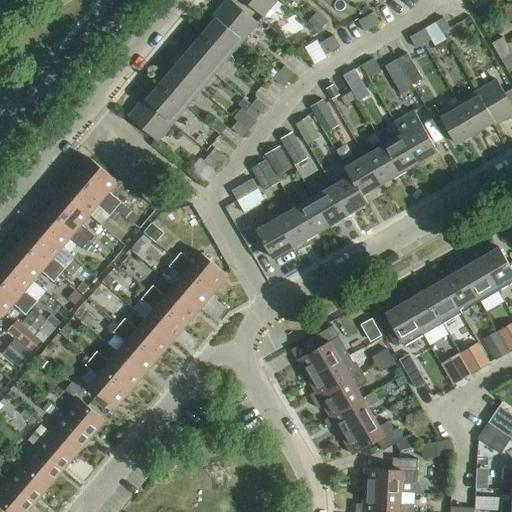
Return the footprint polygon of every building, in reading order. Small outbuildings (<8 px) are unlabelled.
[(227,0),(212,18),(215,20),(216,19),(243,42),(258,24),(229,0),(227,0)] [(242,0),(263,18),(273,26),(279,19),(269,11),(278,0),(242,0)] [(485,0),(475,0),(472,2),(476,10),(487,3),(485,0)] [(319,33),(328,23),(316,13),(308,23),(319,33)] [(373,13),(366,18),(372,29),(380,24),(373,13)] [(372,29),(366,18),(358,22),(365,33),(372,29)] [(216,19),(215,20),(202,36),(229,58),(243,42),(216,19)] [(436,23),(442,34),(450,30),(443,19),(436,23)] [(425,29),(417,34),(424,45),(431,41),(425,29)] [(424,45),(417,34),(410,38),(416,49),(424,45)] [(202,36),(188,52),(215,75),(229,58),(202,36)] [(334,36),(326,41),(333,52),(340,47),(334,36)] [(492,45),(496,52),(507,46),(503,38),(492,45)] [(333,52),(326,41),(319,45),(325,56),(333,52)] [(507,46),(496,52),(500,59),(511,53),(507,46)] [(188,52),(174,69),(201,91),(215,75),(188,52)] [(407,54),(397,60),(412,85),(422,79),(407,54)] [(381,71),(374,59),(361,67),(368,79),(381,71)] [(412,85),(397,60),(384,67),(400,95),(413,88),(412,85)] [(285,66),(279,73),(289,81),(294,75),(285,66)] [(174,69),(160,85),(187,108),(201,91),(174,69)] [(289,81),(279,73),(278,74),(272,69),(265,77),(273,83),(275,81),(283,88),(289,81)] [(355,70),(343,76),(352,90),(363,84),(355,70)] [(511,107),(496,80),(476,92),(494,123),(493,124),(494,127),(511,116),(511,107)] [(160,85),(147,100),(146,101),(173,124),(187,108),(160,85)] [(340,96),(334,85),(326,90),(331,100),(340,96)] [(356,100),(352,92),(341,98),(345,106),(356,100)] [(476,92),(457,103),(475,134),(493,124),(494,123),(476,92)] [(146,101),(147,100),(144,98),(128,117),(158,142),(173,124),(146,101)] [(257,99),(251,106),(261,114),(266,108),(257,99)] [(261,114),(251,106),(244,100),(238,106),(246,112),(255,121),(261,114)] [(310,108),(326,134),(338,127),(323,100),(310,108)] [(475,134),(457,103),(438,114),(456,145),(475,134)] [(414,112),(394,123),(418,164),(437,152),(414,112)] [(296,125),(302,135),(310,131),(304,120),(296,125)] [(231,129),(241,137),(247,131),(237,122),(231,129)] [(398,132),(380,142),(399,175),(418,164),(394,123),(394,124),(398,132)] [(280,140),(295,166),(308,159),(293,133),(280,140)] [(380,142),(362,153),(381,186),(399,175),(380,142)] [(265,155),(277,177),(292,168),(280,147),(265,155)] [(215,149),(209,155),(219,164),(224,157),(215,149)] [(342,164),(347,173),(348,172),(362,196),(363,196),(381,186),(362,153),(342,164)] [(219,164),(209,155),(204,162),(213,170),(219,164)] [(91,160),(76,177),(115,210),(121,203),(109,193),(118,183),(91,160)] [(251,170),(264,192),(279,183),(266,161),(251,170)] [(348,172),(347,173),(329,183),(348,216),(368,204),(363,196),(362,196),(348,172)] [(76,177),(62,193),(89,216),(97,207),(109,217),(115,210),(76,177)] [(248,195),(253,203),(262,197),(258,190),(252,180),(232,191),(237,202),(248,195)] [(329,183),(311,194),(329,226),(348,216),(329,183)] [(62,193),(48,210),(87,243),(93,236),(81,226),(89,216),(62,193)] [(311,194),(292,205),(311,237),(329,226),(311,194)] [(292,205),(273,216),(292,248),(311,237),(292,205)] [(48,210),(34,226),(61,249),(69,240),(81,250),(87,243),(48,210)] [(109,217),(109,218),(115,223),(122,216),(115,210),(109,217)] [(292,248),(273,216),(254,227),(273,260),(292,248)] [(154,242),(166,228),(156,219),(144,233),(154,242)] [(34,226),(20,243),(59,276),(65,269),(53,259),(61,249),(34,226)] [(144,246),(139,241),(131,249),(137,254),(144,246)] [(20,243),(6,259),(33,282),(41,272),(53,283),(59,276),(20,243)] [(511,270),(499,248),(479,259),(498,292),(511,283),(511,270)] [(180,253),(174,260),(213,293),(228,276),(201,254),(193,264),(180,253)] [(6,259),(0,266),(0,282),(31,309),(37,302),(25,291),(33,282),(6,259)] [(479,259),(461,270),(480,303),(498,292),(479,259)] [(181,278),(173,287),(199,310),(213,293),(174,260),(169,267),(181,278)] [(461,270),(442,281),(461,314),(480,303),(461,270)] [(108,288),(115,281),(108,275),(102,283),(108,288)] [(442,281),(423,292),(442,325),(461,314),(442,281)] [(31,309),(0,282),(0,311),(5,315),(13,306),(25,316),(31,309)] [(82,295),(88,288),(83,283),(77,290),(82,295)] [(153,286),(147,293),(185,326),(199,310),(173,287),(165,297),(153,286)] [(74,305),(82,297),(75,291),(67,300),(74,305)] [(423,292),(405,303),(424,335),(442,325),(423,292)] [(153,311),(145,320),(172,343),(185,326),(147,293),(141,300),(153,311)] [(424,335),(405,303),(385,314),(387,317),(380,321),(395,347),(402,343),(404,347),(424,335)] [(51,316),(47,321),(56,329),(60,324),(51,316)] [(125,319),(118,326),(158,359),(172,343),(145,320),(137,329),(125,319)] [(8,332),(32,353),(41,342),(17,321),(8,332)] [(113,322),(108,328),(113,332),(118,326),(113,322)] [(511,323),(497,332),(509,353),(511,351),(511,323)] [(366,329),(373,341),(382,336),(375,324),(366,329)] [(125,344),(117,353),(144,376),(158,359),(118,326),(113,332),(113,333),(125,344)] [(297,361),(308,380),(341,361),(335,352),(344,347),(339,337),(333,326),(311,339),(317,350),(297,361)] [(508,354),(496,333),(483,340),(495,361),(508,354)] [(3,354),(20,369),(33,354),(15,339),(3,354)] [(478,343),(460,354),(472,375),(490,364),(478,343)] [(371,358),(374,362),(381,358),(386,366),(393,361),(386,349),(371,358)] [(97,352),(91,359),(130,392),(144,376),(117,353),(109,362),(97,352)] [(472,375),(460,354),(441,365),(453,386),(472,375)] [(399,361),(416,389),(426,384),(409,355),(399,361)] [(381,358),(374,362),(380,373),(395,364),(393,361),(386,366),(381,358)] [(130,392),(91,359),(85,366),(97,376),(88,386),(98,395),(109,404),(115,409),(130,392)] [(50,365),(44,360),(39,366),(45,371),(50,365)] [(309,396),(313,403),(362,374),(357,365),(346,371),(341,361),(308,380),(315,392),(309,396)] [(323,406),(330,417),(363,399),(357,389),(367,383),(362,374),(313,403),(317,409),(323,406)] [(395,381),(399,389),(407,384),(403,376),(395,381)] [(72,383),(65,391),(77,400),(78,399),(83,393),(72,383)] [(334,424),(341,436),(373,417),(368,408),(378,402),(373,393),(363,399),(330,417),(324,421),(328,428),(334,424)] [(98,395),(92,401),(103,410),(109,404),(98,395)] [(77,400),(64,416),(90,438),(105,421),(78,399),(77,400)] [(48,403),(43,409),(49,414),(54,408),(48,403)] [(511,414),(499,406),(489,422),(511,438),(511,437),(511,414)] [(64,416),(50,432),(76,455),(90,438),(64,416)] [(373,417),(341,436),(352,456),(376,442),(382,452),(395,444),(399,452),(417,447),(410,436),(404,439),(398,428),(394,431),(388,422),(379,427),(373,417)] [(511,438),(489,422),(477,440),(500,455),(511,438)] [(50,432),(36,449),(62,471),(76,455),(50,432)] [(420,446),(423,460),(438,457),(436,443),(420,446)] [(36,449),(22,465),(48,488),(62,471),(36,449)] [(363,491),(401,493),(423,495),(424,492),(416,483),(417,460),(392,459),(392,471),(364,469),(363,491)] [(22,465),(8,482),(34,504),(48,488),(22,465)] [(511,480),(511,468),(502,468),(502,480),(511,480)] [(27,511),(34,504),(8,482),(0,490),(0,504),(9,511),(27,511)] [(356,505),(355,511),(413,511),(414,505),(400,504),(401,493),(363,491),(363,505),(356,505)] [(485,509),(486,501),(476,500),(476,509),(485,509)] [(511,511),(511,502),(502,502),(501,511),(511,511)]
